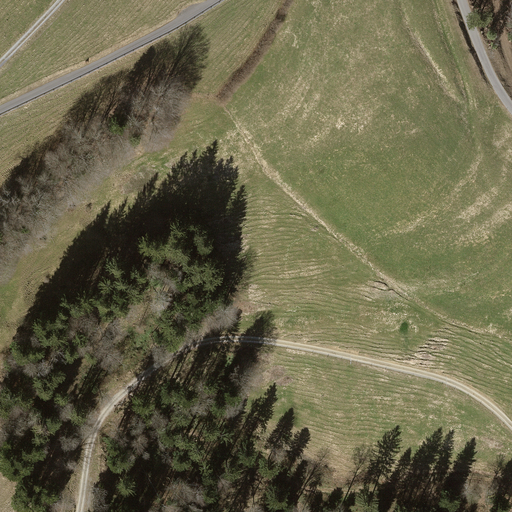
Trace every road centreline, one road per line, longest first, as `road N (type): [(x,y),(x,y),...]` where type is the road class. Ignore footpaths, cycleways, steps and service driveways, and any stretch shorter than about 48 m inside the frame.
road 1 (track): [(84,511),(93,444),(117,400),(157,364),(214,340),(300,346),(436,378),(477,395),(511,425)]
road 2 (unclassified): [(216,0),(0,111)]
road 3 (unclassified): [(511,108),(460,0)]
